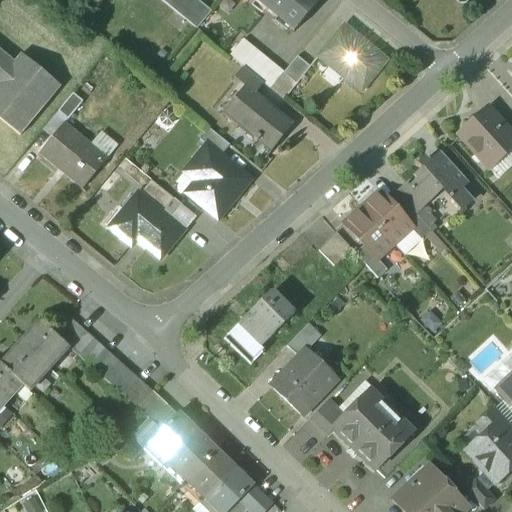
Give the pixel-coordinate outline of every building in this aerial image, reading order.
[(213,11),(200,0),(161,0),(198,30),(213,11)] [(320,2),(317,0),(255,0),(295,32),(320,2)] [(344,26),(317,58),(361,94),(388,62),(344,26)] [(285,74),(243,40),(230,56),(243,67),(264,84),(271,90),(284,74),(285,74)] [(0,83),(17,63),(0,48),(0,83)] [(62,86),(24,54),(17,63),(0,83),(0,117),(22,135),(62,86)] [(311,68),(298,58),(285,74),(284,74),(297,85),(311,68)] [(264,84),(243,67),(234,79),(245,88),(245,87),(255,95),(264,84)] [(255,95),(245,87),(245,88),(223,115),(254,140),(253,141),(256,144),(257,143),(270,154),(293,126),(255,95)] [(85,102),(74,93),(60,111),(71,120),(85,102)] [(480,122),(477,119),(459,135),(491,171),(502,161),(501,154),(511,145),(511,135),(510,134),(492,112),(480,122)] [(67,123),(41,154),(85,189),(110,158),(67,123)] [(229,146),(209,129),(200,140),(206,145),(221,156),(229,146)] [(221,156),(206,145),(190,164),(202,174),(186,193),(218,219),(250,180),(221,156)] [(443,154),(432,163),(427,158),(419,166),(424,171),(414,179),(417,183),(410,188),(422,201),(432,192),(435,195),(444,187),(451,194),(447,198),(460,212),(472,200),(462,188),(468,182),(443,154)] [(175,199),(152,180),(141,193),(164,212),(175,199)] [(410,188),(407,185),(398,194),(407,204),(415,213),(425,205),(422,201),(410,188)] [(141,193),(140,192),(109,228),(133,247),(138,241),(161,259),(186,230),(164,212),(141,193)] [(398,212),(381,193),(363,209),(395,245),(412,229),(413,229),(398,212)] [(415,213),(407,204),(398,212),(413,229),(412,229),(422,240),(432,232),(415,213)] [(395,245),(363,209),(345,225),(364,247),(377,261),(378,260),(395,245)] [(337,234),(320,251),(335,267),(352,250),(337,234)] [(377,261),(364,247),(356,255),(378,279),(388,271),(378,260),(377,261)] [(354,256),(342,268),(352,278),(364,266),(354,256)] [(296,314),(275,293),(273,293),(271,294),(226,339),(252,365),(266,352),(262,348),(296,314)] [(70,320),(56,337),(64,344),(78,328),(70,320)] [(40,324),(21,345),(48,370),(67,349),(68,349),(69,348),(64,344),(56,337),(40,322),(39,323),(40,324)] [(322,337),(310,324),(289,346),(300,357),(301,356),(303,357),(308,351),(322,337)] [(78,328),(64,344),(69,348),(72,351),(87,335),(78,328)] [(87,335),(72,351),(81,359),(95,342),(87,335)] [(95,342),(81,359),(89,366),(103,349),(95,342)] [(21,345),(2,367),(1,366),(0,366),(24,388),(30,393),(30,392),(29,391),(48,370),(21,345)] [(103,349),(89,366),(97,373),(111,357),(103,349)] [(303,357),(273,387),(302,416),(337,380),(308,351),(303,357)] [(111,357),(97,373),(105,381),(119,364),(111,357)] [(119,364),(105,381),(113,388),(127,371),(119,364)] [(0,405),(4,409),(23,388),(24,388),(0,366),(0,365),(0,405)] [(127,371),(113,388),(121,395),(135,379),(127,371)] [(511,373),(496,388),(511,405),(511,373)] [(135,379),(121,395),(129,402),(143,386),(135,379)] [(143,386),(129,402),(138,410),(152,394),(143,386)] [(413,434),(371,392),(347,416),(333,430),(334,431),(376,472),(413,434)] [(152,394),(138,410),(149,419),(168,407),(152,394)] [(331,401),(312,419),(329,436),(334,431),(333,430),(347,416),(331,401)] [(168,407),(149,419),(162,432),(177,417),(168,407)] [(511,428),(511,427),(496,410),(481,424),(486,429),(490,425),(494,429),(494,428),(508,443),(511,439),(511,428)] [(162,432),(149,446),(167,464),(198,433),(179,415),(177,417),(162,432)] [(511,448),(508,443),(494,428),(494,429),(468,451),(496,484),(511,470),(511,448)] [(198,433),(167,464),(186,482),(216,451),(198,433)] [(216,451),(186,482),(204,500),(235,469),(216,451)] [(235,469),(204,500),(215,511),(229,511),(238,503),(253,487),(235,469)] [(465,511),(467,510),(430,469),(394,501),(404,511),(465,511)] [(476,481),(465,490),(484,511),(495,502),(476,481)] [(253,487),(238,503),(247,511),(263,496),(253,487)] [(263,496),(247,511),(266,511),(273,506),(263,496)]
